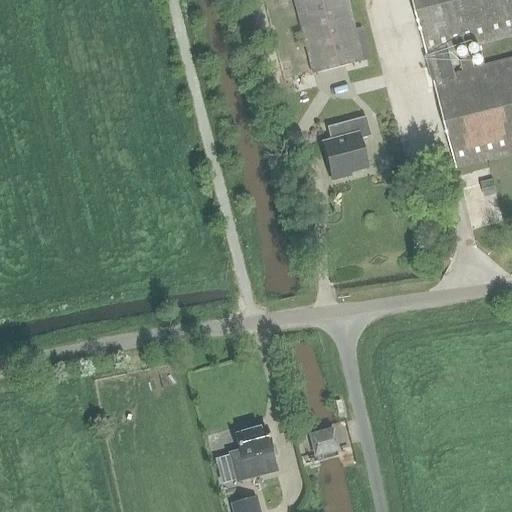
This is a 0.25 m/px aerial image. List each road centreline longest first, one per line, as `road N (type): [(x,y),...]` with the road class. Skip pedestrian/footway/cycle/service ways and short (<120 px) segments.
road 1 (unclassified): [(249,325),(170,0)]
road 2 (unclassified): [(0,369),(249,325)]
road 3 (unclassified): [(383,511),(335,314)]
road 4 (unclassified): [(335,314),(511,289)]
